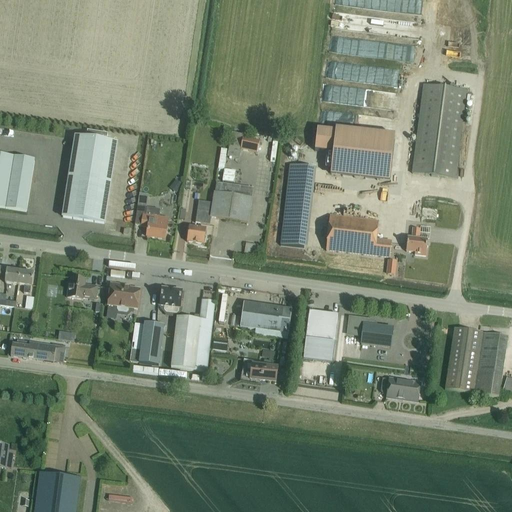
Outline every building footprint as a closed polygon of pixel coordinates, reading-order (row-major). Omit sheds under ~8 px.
[(454,180),(466,91),(423,86),(412,174),(454,180)] [(389,181),(394,137),(317,128),(315,151),(334,153),(331,175),(389,181)] [(106,142),(107,134),(87,131),(86,139),(75,138),(62,217),(104,224),(117,144),(106,142)] [(238,159),(243,135),(232,133),(227,157),(238,159)] [(257,153),(259,142),(243,139),(240,150),(257,153)] [(220,149),(218,169),(223,170),(226,150),(220,149)] [(0,208),(6,209),(14,159),(0,156),(0,208)] [(34,162),(14,159),(6,209),(26,213),(27,203),(34,162)] [(306,249),(316,169),(289,166),(280,246),(306,249)] [(223,170),(222,182),(234,184),(235,172),(223,170)] [(176,181),(170,187),(177,193),(182,186),(176,181)] [(197,214),(196,224),(209,226),(210,218),(248,223),(249,213),(251,198),(214,193),(212,204),(199,202),(198,209),(197,214)] [(430,198),(429,219),(441,219),(441,198),(430,198)] [(137,207),(135,226),(148,227),(146,237),(165,240),(166,230),(168,219),(146,216),(147,209),(137,207)] [(389,259),(391,249),(391,242),(376,240),(378,222),(330,216),(326,251),(389,259)] [(204,245),(206,230),(189,227),(187,242),(204,245)] [(418,239),(419,230),(413,229),(412,239),(407,238),(406,252),(414,253),(414,256),(425,257),(427,240),(418,239)] [(255,259),(257,246),(246,244),(243,256),(255,259)] [(394,276),(395,262),(388,261),(387,275),(394,276)] [(18,285),(20,272),(7,270),(5,284),(18,285)] [(31,287),(32,274),(20,272),(18,285),(24,286),(23,294),(29,294),(30,287),(31,287)] [(97,288),(84,286),(85,281),(71,279),(70,287),(68,287),(67,298),(83,300),(83,299),(95,301),(97,288)] [(128,312),(128,309),(137,310),(140,290),(123,288),(124,286),(110,284),(107,306),(117,307),(117,308),(117,310),(118,312),(126,313),(128,312)] [(162,290),(160,306),(163,307),(163,310),(165,313),(175,314),(178,312),(178,308),(180,308),(181,293),(162,290)] [(6,296),(0,295),(0,296),(0,306),(15,308),(16,302),(5,301),(6,296)] [(32,311),(34,299),(28,298),(27,298),(26,304),(25,310),(32,311)] [(206,373),(215,302),(204,301),(201,303),(199,321),(176,318),(171,368),(206,373)] [(56,310),(62,313),(66,307),(60,303),(56,310)] [(288,335),(292,310),(243,304),(240,328),(255,330),(288,335)] [(335,344),(338,317),(308,313),(305,340),(335,344)] [(390,349),(393,329),(377,327),(377,326),(372,321),(350,319),(348,335),(362,336),(361,345),(390,349)] [(132,353),(131,361),(139,362),(139,364),(159,367),(164,327),(144,324),(144,328),(137,327),(133,353),(132,353)] [(255,330),(254,335),(287,340),(288,335),(255,330)] [(498,398),(507,338),(454,330),(445,390),(498,398)] [(224,337),(225,348),(234,348),(234,337),(224,337)] [(335,344),(305,340),(303,361),(332,365),(335,344)] [(65,349),(27,343),(17,342),(16,346),(12,345),(10,357),(63,364),(64,355),(65,349)] [(275,383),(278,368),(252,364),(250,379),(275,383)] [(292,372),(280,371),(279,381),(290,382),(292,372)] [(417,404),(420,385),(389,380),(386,399),(397,401),(402,401),(417,404)] [(12,462),(13,452),(8,451),(9,446),(0,445),(0,468),(6,469),(7,461),(12,462)] [(75,511),(79,489),(80,479),(40,473),(38,483),(34,511),(75,511)]
